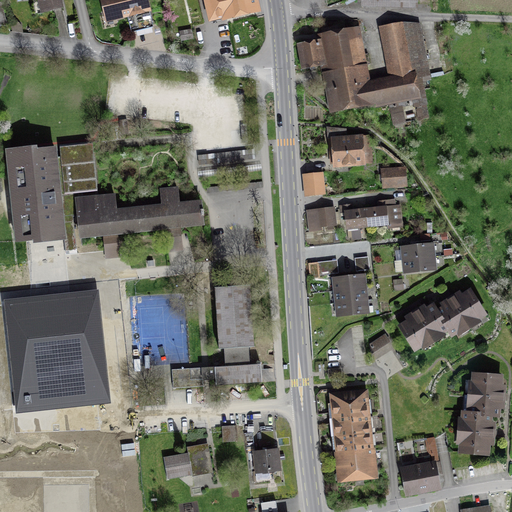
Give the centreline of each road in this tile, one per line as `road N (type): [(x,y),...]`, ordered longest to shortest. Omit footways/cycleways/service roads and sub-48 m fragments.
road 1 (primary): [(313,511),(281,67)]
road 2 (residential): [(277,15),(511,22)]
road 3 (residential): [(281,67),(91,49)]
road 4 (residential): [(361,511),(511,485)]
